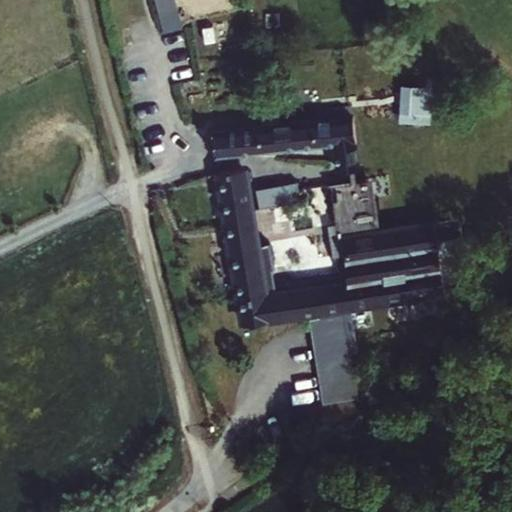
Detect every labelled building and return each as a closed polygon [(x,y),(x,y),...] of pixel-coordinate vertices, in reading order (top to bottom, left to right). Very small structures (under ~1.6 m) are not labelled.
[(180,28),(172,0),(152,0),(161,32),(180,28)] [(398,85),(398,122),(431,122),(431,85),(398,85)] [(243,167),(219,171),(247,321),(308,311),(350,305),(445,290),(435,220),(389,226),(376,228),(374,217),(355,218),(350,166),(359,165),(352,116),(211,131),(215,156),(335,143),(347,282),(267,292),(243,167)] [(300,177),(259,185),(262,204),(304,196),(300,177)] [(357,350),(350,305),(308,311),(318,371),(352,366),(350,351),(357,350)] [(490,416),(478,393),(445,411),(457,433),(490,416)] [(383,511),(415,511),(382,461),(377,459),(363,468),(368,476),(347,490),(360,511),(369,511),(380,506),(383,511)]
